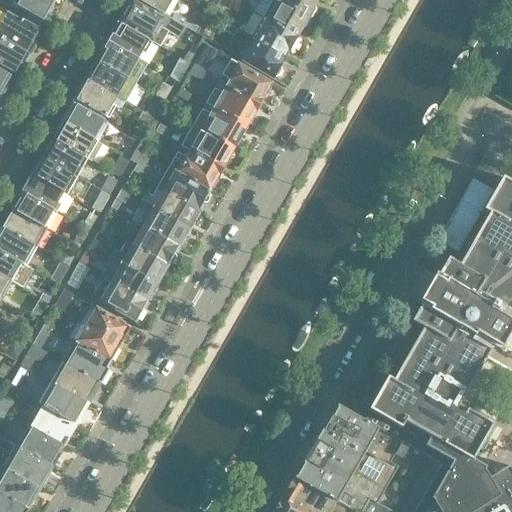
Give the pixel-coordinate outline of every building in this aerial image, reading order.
[(54,2),(50,0),(0,0),(0,1),(2,3),(40,25),(42,21),(47,13),(50,12),(53,6),(52,4),(54,2)] [(137,0),(164,14),(172,0),(137,0)] [(226,0),(214,0),(209,9),(218,14),(226,0)] [(260,0),(253,14),(265,20),(297,39),(308,18),(276,0),(260,0)] [(276,0),(308,18),(318,0),(276,0)] [(121,21),(119,24),(148,42),(153,44),(159,48),(168,33),(178,39),(184,29),(167,19),(143,6),(133,1),(127,12),(124,11),(120,18),(121,21)] [(0,37),(29,54),(35,45),(30,42),(38,30),(29,24),(29,23),(21,19),(21,20),(0,8),(0,37)] [(265,20),(254,40),(285,58),(297,39),(265,20)] [(188,21),(184,27),(195,33),(199,27),(188,21)] [(113,34),(108,42),(138,59),(148,42),(119,24),(118,25),(115,26),(112,31),(113,34)] [(226,24),(223,31),(233,37),(237,30),(226,24)] [(0,66),(4,69),(5,68),(13,72),(21,59),(25,62),(29,54),(0,37),(0,66)] [(254,40),(242,60),(241,61),(257,71),(258,70),(274,79),(285,58),(254,40)] [(99,60),(98,61),(131,80),(137,68),(134,66),(138,59),(108,42),(103,51),(100,52),(98,56),(99,60)] [(180,59),(173,70),(182,75),(188,64),(180,59)] [(207,66),(196,60),(192,67),(203,74),(207,66)] [(228,80),(224,87),(258,106),(264,96),(267,96),(270,90),(269,87),(270,84),(259,77),(260,76),(238,63),(237,64),(231,60),(222,75),(228,80)] [(90,74),(87,80),(117,98),(120,91),(124,92),(131,80),(98,61),(97,63),(94,64),(91,69),(92,72),(90,74)] [(203,74),(192,67),(188,74),(199,81),(203,74)] [(0,93),(2,93),(5,88),(5,85),(10,77),(0,70),(0,93)] [(79,90),(76,95),(78,97),(74,103),(88,112),(90,109),(105,118),(112,106),(118,109),(123,101),(117,98),(87,80),(82,89),(79,90)] [(164,100),(172,88),(162,83),(156,95),(164,100)] [(254,118),(252,116),(258,106),(224,87),(217,83),(205,104),(246,127),(247,125),(250,125),(254,118)] [(179,88),(175,96),(186,102),(190,94),(179,88)] [(64,111),(59,120),(94,140),(99,131),(111,138),(117,129),(105,121),(88,112),(74,103),(73,103),(69,110),(64,111)] [(242,139),(240,137),(246,127),(205,104),(194,124),(234,148),(235,146),(238,145),(242,139)] [(156,111),(146,105),(142,112),(152,118),(156,111)] [(152,118),(141,112),(137,119),(148,125),(152,118)] [(56,133),(52,140),(83,158),(94,140),(59,120),(55,128),(56,133)] [(170,129),(159,123),(154,130),(165,137),(170,129)] [(191,144),(188,150),(222,169),(226,160),(230,160),(233,154),(232,152),(234,148),(200,128),(194,124),(185,140),(191,144)] [(165,137),(154,131),(150,138),(160,145),(165,137)] [(143,144),(135,139),(124,157),(133,162),(143,144)] [(46,151),(42,158),(73,175),(83,158),(52,140),(52,141),(47,142),(44,147),(46,151)] [(169,168),(175,171),(209,191),(210,189),(213,188),(217,183),(215,180),(222,169),(188,150),(184,157),(177,153),(169,168)] [(141,152),(131,171),(138,175),(148,156),(141,152)] [(128,161),(118,155),(109,172),(118,178),(128,161)] [(35,163),(29,174),(63,193),(73,175),(42,158),(39,163),(35,163)] [(158,186),(163,189),(199,209),(202,204),(206,203),(210,198),(208,194),(209,193),(208,192),(209,191),(175,171),(169,168),(158,186)] [(26,185),(22,192),(53,210),(63,193),(29,174),(25,182),(26,185)] [(108,175),(100,190),(109,195),(117,180),(108,175)] [(368,409),(364,417),(397,436),(399,432),(405,422),(430,436),(424,446),(451,462),(430,499),(435,502),(439,508),(433,511),(511,511),(511,471),(508,466),(487,479),(483,472),(486,467),(473,460),(490,430),(493,425),(466,410),(459,406),(493,348),(500,352),(501,350),(511,330),(511,317),(510,317),(511,313),(511,182),(502,177),(483,209),(490,213),(459,265),(448,258),(439,275),(436,273),(435,275),(432,279),(430,283),(438,288),(433,298),(424,293),(422,298),(419,302),(418,304),(420,305),(411,321),(423,328),(393,380),(387,376),(368,409)] [(132,187),(124,183),(121,189),(128,193),(132,187)] [(142,201),(153,207),(160,211),(159,213),(170,219),(172,215),(182,221),(181,223),(188,228),(191,222),(195,221),(198,216),(197,213),(199,209),(163,189),(158,186),(152,196),(146,193),(142,201)] [(128,193),(121,189),(116,197),(124,201),(128,193)] [(13,209),(12,210),(43,228),(53,210),(22,192),(19,199),(16,198),(11,206),(13,209)] [(99,192),(92,205),(101,210),(108,197),(99,192)] [(137,223),(142,226),(178,247),(179,245),(181,246),(185,239),(183,237),(188,228),(181,223),(182,221),(172,215),(170,219),(159,213),(160,211),(153,207),(142,201),(137,210),(131,220),(137,223)] [(5,217),(0,225),(0,226),(33,246),(43,228),(12,210),(12,211),(11,211),(8,217),(5,217)] [(96,217),(88,213),(81,226),(89,231),(96,217)] [(104,221),(100,227),(109,233),(113,227),(104,221)] [(126,242),(131,245),(167,266),(168,264),(171,264),(175,257),(173,255),(178,247),(142,226),(137,223),(126,242)] [(0,250),(23,264),(33,246),(0,226),(0,250)] [(71,244),(79,248),(89,232),(81,227),(71,244)] [(90,246),(98,251),(100,247),(92,242),(90,246)] [(114,249),(110,257),(127,267),(129,265),(140,272),(137,276),(147,281),(149,279),(156,284),(159,278),(164,277),(167,271),(165,269),(167,266),(131,245),(126,242),(120,252),(114,249)] [(60,260),(68,265),(78,249),(70,244),(60,260)] [(0,276),(10,282),(21,263),(23,264),(0,250),(0,276)] [(78,263),(85,267),(89,259),(82,256),(78,263)] [(105,279),(111,282),(146,302),(146,301),(149,301),(153,295),(151,293),(156,284),(149,279),(147,281),(137,276),(140,272),(129,265),(127,267),(110,257),(105,265),(111,268),(105,279)] [(59,284),(69,266),(60,261),(50,278),(59,284)] [(0,300),(10,282),(0,276),(0,300)] [(80,281),(72,276),(67,283),(76,288),(80,281)] [(94,298),(99,301),(99,302),(135,322),(136,321),(140,320),(143,313),(141,311),(146,302),(111,282),(105,279),(94,298)] [(61,290),(51,308),(61,314),(71,296),(61,290)] [(39,299),(46,303),(49,298),(42,294),(39,299)] [(46,304),(38,299),(30,313),(38,318),(46,304)] [(74,343),(78,344),(78,343),(110,362),(130,328),(95,308),(91,314),(74,343)] [(52,328),(43,323),(30,343),(40,349),(52,328)] [(30,330),(23,326),(18,336),(24,340),(30,330)] [(24,341),(17,337),(10,349),(17,353),(24,341)] [(78,344),(66,364),(99,383),(101,383),(109,369),(107,368),(110,362),(78,343),(78,344)] [(32,360),(25,356),(20,365),(27,369),(32,360)] [(66,364),(54,385),(87,403),(92,395),(95,394),(99,387),(98,383),(99,383),(66,364)] [(2,365),(0,368),(0,376),(4,379),(10,369),(2,365)] [(20,365),(7,387),(17,392),(29,371),(20,365)] [(54,385),(42,406),(75,425),(80,416),(83,415),(87,407),(87,404),(87,403),(54,385)] [(13,405),(0,397),(0,409),(8,414),(13,405)] [(42,406),(30,427),(63,445),(68,436),(70,436),(75,428),(74,427),(75,425),(42,406)] [(295,477),(294,478),(336,502),(346,507),(355,511),(414,511),(442,464),(428,457),(396,511),(390,511),(376,504),(398,467),(390,463),(395,455),(402,459),(409,446),(412,440),(399,432),(397,436),(364,417),(362,420),(337,406),(336,407),(337,409),(333,416),(331,417),(324,430),(322,430),(303,463),(303,465),(297,477),(295,477)] [(30,427),(18,447),(51,466),(52,465),(54,465),(58,457),(59,452),(63,445),(30,427)] [(18,447),(6,469),(39,488),(40,486),(42,486),(47,478),(46,475),(51,466),(18,447)] [(0,479),(0,492),(25,507),(28,508),(29,506),(31,506),(35,499),(34,496),(39,488),(6,469),(0,479)] [(294,478),(282,499),(305,511),(342,511),(345,507),(336,502),(294,478)] [(0,492),(0,511),(27,511),(28,510),(28,508),(25,507),(0,492)] [(305,511),(282,499),(274,511),(305,511)]
